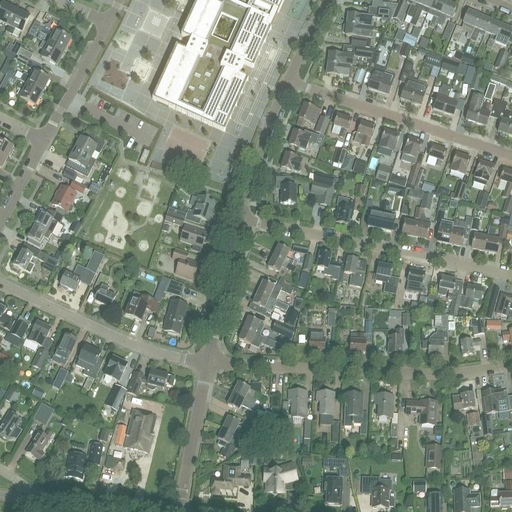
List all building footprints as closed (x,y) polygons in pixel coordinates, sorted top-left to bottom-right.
[(164,74),(165,75),(159,87),(158,86),(158,87),(159,87),(154,99),(152,99),(153,100),(153,101),(223,132),(223,131),(225,132),(225,131),(224,131),(229,119),(230,119),(231,119),(229,118),(235,106),(236,107),(236,106),(235,105),(241,93),(242,94),(242,93),(241,93),(246,81),(247,81),(248,81),(246,80),(247,80),(239,76),(244,65),(252,68),(253,68),(254,68),(252,67),(258,55),(259,56),(259,55),(258,54),(264,42),(265,43),(265,42),(264,42),(269,30),(270,30),(271,30),(269,29),(270,28),(267,27),(270,19),(271,20),(271,19),(270,19),(274,11),(278,13),(284,0),(198,0),(194,10),(193,10),(192,10),(194,11),(188,23),(187,22),(187,23),(188,24),(182,36),(181,35),(181,36),(182,36),(182,37),(191,41),(186,52),(177,48),(177,49),(175,48),(175,49),(176,49),(171,61),(170,61),(169,61),(171,62),(165,74),(164,73),(164,74)] [(381,0),(382,4),(387,4),(387,10),(395,11),(397,6),(392,5),(392,0),(381,0)] [(412,19),(420,0),(407,0),(407,3),(408,5),(410,6),(406,17),(412,19)] [(420,0),(412,19),(409,25),(415,28),(421,12),(427,15),(433,0),(420,0)] [(446,2),(440,0),(433,0),(427,15),(433,17),(428,28),(433,30),(435,26),(436,26),(436,25),(446,2)] [(397,6),(395,11),(391,19),(392,20),(392,21),(399,24),(400,23),(401,24),(408,6),(399,2),(397,6)] [(446,2),(436,25),(442,28),(447,17),(452,19),(457,7),(446,2)] [(0,23),(8,27),(16,11),(2,4),(0,8),(0,23)] [(395,11),(387,10),(371,8),(368,8),(367,18),(348,15),(346,26),(370,28),(372,19),(381,20),(381,23),(389,23),(391,19),(395,11)] [(16,11),(8,27),(5,32),(12,36),(15,30),(21,33),(29,18),(16,11)] [(474,29),(480,17),(468,12),(463,24),(464,25),(462,31),(468,34),(466,39),(470,40),(472,33),(474,29)] [(480,17),(474,29),(485,33),(491,21),(480,17)] [(502,26),(491,21),(485,33),(492,36),(490,41),(489,41),(486,47),(492,49),(502,26)] [(34,38),(41,25),(34,22),(28,34),(34,38)] [(447,43),(454,26),(448,23),(441,40),(447,43)] [(351,37),(351,47),(370,49),(370,40),(372,40),(373,29),(370,29),(370,28),(346,26),(345,36),(351,37)] [(462,29),(456,26),(451,39),(457,41),(462,29)] [(511,30),(502,26),(492,49),(494,44),(505,48),(507,43),(508,43),(511,33),(511,30)] [(402,43),(403,42),(406,35),(398,31),(395,40),(402,43)] [(48,45),(63,54),(70,40),(55,32),(48,45)] [(417,39),(411,37),(406,35),(403,42),(414,47),(414,46),(417,39)] [(9,44),(6,50),(17,55),(20,48),(22,45),(16,42),(13,47),(9,44)] [(63,54),(48,45),(41,59),(56,67),(63,54)] [(407,59),(411,47),(404,45),(400,56),(407,59)] [(20,48),(17,55),(29,62),(33,55),(20,48)] [(372,50),(357,48),(356,57),(371,59),(372,50)] [(17,55),(6,50),(3,56),(7,58),(0,72),(0,73),(6,76),(13,61),(17,55)] [(374,50),(373,53),(366,73),(372,75),(380,53),(374,50)] [(502,72),(508,55),(501,52),(494,69),(502,72)] [(423,64),(439,69),(442,58),(427,53),(423,64)] [(353,57),(329,54),(328,64),(349,67),(352,67),(353,57)] [(17,55),(13,61),(27,67),(29,62),(17,55)] [(463,55),(460,62),(471,66),(474,59),(463,55)] [(459,64),(444,59),(437,78),(443,80),(446,72),(455,75),(459,64)] [(410,104),(418,82),(413,80),(415,74),(411,72),(414,65),(406,62),(399,83),(405,85),(400,100),(410,104)] [(349,67),(328,64),(327,75),(348,77),(349,67)] [(483,70),(491,73),(493,67),(486,64),(483,70)] [(468,68),(462,85),(469,87),(475,70),(468,68)] [(365,72),(357,69),(353,82),(361,84),(365,72)] [(378,93),(383,78),(378,76),(380,71),(375,69),(368,90),(378,93)] [(476,92),(483,73),(475,71),(469,90),(476,92)] [(27,85),(42,93),(49,80),(34,72),(27,85)] [(388,80),(383,78),(378,93),(388,96),(395,76),(390,74),(388,80)] [(6,75),(0,87),(0,91),(4,94),(10,84),(13,86),(16,80),(6,75)] [(506,89),(508,82),(491,76),(489,81),(505,87),(505,88),(506,89)] [(42,93),(27,85),(26,85),(20,82),(16,89),(23,92),(19,99),(34,107),(42,93)] [(418,82),(410,104),(421,107),(425,94),(428,86),(417,83),(418,82)] [(484,100),(490,102),(495,87),(489,84),(484,100)] [(443,114),(450,93),(440,90),(433,110),(443,114)] [(450,93),(443,114),(453,117),(460,96),(455,95),(453,100),(448,99),(450,93)] [(475,124),(482,104),(472,101),(465,121),(475,124)] [(482,104),(475,124),(486,128),(491,112),(497,114),(501,103),(495,101),(492,107),(488,106),(486,111),(481,109),(482,104)] [(501,103),(497,114),(504,116),(498,133),(501,134),(500,136),(506,138),(507,136),(511,123),(511,115),(510,114),(505,112),(507,105),(501,103)] [(304,105),(299,118),(309,123),(309,122),(315,124),(320,111),(314,109),(304,105)] [(351,120),(337,115),(333,126),(341,128),(338,137),(343,139),(346,130),(348,130),(351,120)] [(324,134),(327,123),(320,121),(317,132),(324,134)] [(360,143),(361,144),(361,145),(367,147),(370,138),(371,138),(375,128),(361,123),(357,133),(357,134),(357,136),(357,137),(357,138),(357,140),(358,141),(358,142),(359,143),(360,143)] [(289,145),(304,151),(307,144),(320,149),(324,137),(305,130),(303,135),(294,131),(289,145)] [(381,141),(379,147),(377,154),(391,158),(393,151),(395,146),(399,135),(384,131),(381,141)] [(74,149),(91,158),(94,151),(99,154),(105,143),(91,136),(88,142),(80,138),(74,149)] [(408,139),(401,161),(414,165),(407,186),(413,188),(420,166),(424,155),(419,154),(422,143),(408,139)] [(0,154),(7,159),(13,148),(0,140),(0,154)] [(432,147),(429,157),(436,159),(435,165),(440,167),(442,161),(443,162),(446,151),(432,147)] [(91,158),(74,149),(68,161),(76,165),(74,170),(87,177),(92,167),(87,164),(91,158)] [(149,153),(144,151),(139,162),(144,164),(149,153)] [(286,154),(281,168),(291,171),(298,173),(300,173),(301,171),(302,169),(301,167),(300,166),(302,160),(296,158),(286,154)] [(466,170),(467,170),(470,159),(456,154),(452,165),(453,165),(450,171),(464,176),(466,170)] [(339,155),(335,166),(340,167),(344,157),(339,155)] [(350,173),(352,164),(345,162),(342,170),(350,173)] [(476,173),(484,175),(482,181),(487,182),(489,177),(490,177),(494,167),(480,162),(478,168),(476,173)] [(106,166),(100,180),(105,182),(112,169),(106,166)] [(380,166),(375,180),(387,184),(391,169),(380,166)] [(420,190),(426,172),(419,170),(414,188),(420,190)] [(511,172),(504,170),(500,181),(506,183),(501,198),(506,200),(502,213),(509,215),(511,205),(511,199),(509,198),(511,188),(511,172)] [(65,171),(63,176),(74,182),(77,177),(65,171)] [(315,175),(313,182),(332,187),(338,180),(315,175)] [(391,175),(389,183),(396,186),(398,181),(396,177),(391,175)] [(281,196),(280,204),(282,204),(282,205),(295,205),(295,188),(292,188),(292,178),(275,178),(275,190),(282,190),(282,196),(281,196)] [(103,187),(91,180),(86,190),(98,196),(103,187)] [(82,194),(85,188),(73,182),(70,188),(68,191),(61,187),(52,205),(66,212),(67,211),(68,212),(70,212),(72,208),(72,206),(70,205),(75,195),(74,194),(75,190),(82,194)] [(313,182),(311,194),(321,196),(319,205),(329,207),(333,188),(332,187),(313,182)] [(461,203),(466,186),(458,183),(454,195),(451,194),(449,199),(461,203)] [(357,186),(355,197),(363,199),(365,188),(357,186)] [(406,189),(399,187),(397,197),(403,198),(406,189)] [(415,192),(409,191),(407,197),(414,199),(415,192)] [(421,205),(428,206),(431,196),(423,194),(421,205)] [(477,207),(485,209),(489,196),(482,194),(477,207)] [(209,222),(215,202),(198,197),(193,212),(188,210),(185,221),(199,225),(201,220),(209,222)] [(381,201),(380,206),(388,208),(389,203),(385,202),(386,198),(382,197),(381,201)] [(348,202),(346,209),(338,207),(335,223),(348,226),(349,220),(351,220),(354,204),(348,202)] [(383,213),(379,212),(371,210),(372,203),(367,202),(364,213),(370,215),(367,228),(379,230),(383,213)] [(496,207),(495,205),(490,203),(487,205),(486,208),(488,210),(493,212),(496,210),(496,207)] [(380,206),(379,212),(383,213),(379,230),(392,233),(394,220),(396,214),(389,212),(390,209),(388,208),(380,206)] [(175,218),(177,212),(168,209),(167,214),(175,218)] [(442,224),(445,210),(438,209),(435,223),(442,224)] [(40,213),(33,226),(46,233),(53,220),(60,224),(63,218),(48,211),(45,216),(40,213)] [(164,222),(181,228),(184,221),(175,218),(167,214),(164,222)] [(423,215),(415,214),(414,220),(417,220),(417,225),(414,238),(426,240),(429,227),(430,222),(425,221),(425,217),(422,216),(423,215)] [(477,232),(480,221),(472,219),(470,231),(477,232)] [(453,228),(452,228),(449,245),(461,247),(464,234),(463,234),(464,229),(458,227),(459,221),(454,221),(453,228)] [(417,225),(404,222),(402,235),(414,238),(417,225)] [(76,236),(81,226),(74,223),(69,232),(76,236)] [(449,245),(452,228),(440,225),(437,242),(449,245)] [(499,233),(506,235),(507,226),(501,225),(499,233)] [(46,233),(33,226),(27,238),(40,245),(46,233)] [(202,249),(203,243),(205,244),(206,243),(208,238),(207,237),(206,236),(207,234),(185,227),(180,241),(194,246),(192,251),(199,253),(201,248),(202,249)] [(484,252),(487,235),(475,233),(471,249),(484,252)] [(492,236),(487,235),(484,252),(496,254),(499,242),(491,240),(492,236)] [(58,246),(67,250),(69,245),(61,241),(58,246)] [(273,257),(288,264),(290,261),(286,259),(289,251),(278,246),(273,257)] [(34,266),(29,263),(32,257),(20,251),(17,258),(15,258),(12,264),(13,265),(13,266),(14,266),(13,268),(18,270),(19,269),(30,275),(34,266)] [(173,260),(180,262),(176,275),(193,280),(198,266),(185,261),(188,255),(176,251),(173,260)] [(60,286),(75,293),(80,283),(85,285),(89,287),(104,256),(94,252),(86,270),(77,266),(72,277),(65,274),(60,286)] [(58,263),(40,253),(36,260),(55,269),(58,263)] [(64,256),(58,253),(54,260),(60,263),(64,256)] [(320,253),(317,268),(324,269),(323,276),(332,278),(330,284),(335,285),(337,278),(338,278),(341,266),(329,263),(330,255),(320,253)] [(310,273),(313,258),(306,256),(302,271),(310,273)] [(294,267),(288,264),(273,257),(268,268),(279,273),(282,267),(293,272),(296,268),(294,267)] [(361,289),(365,271),(356,269),(357,261),(347,259),(344,274),(351,275),(349,287),(361,289)] [(376,276),(375,282),(385,284),(383,293),(395,296),(399,279),(391,278),(393,268),(378,265),(376,276)] [(424,295),(425,290),(421,289),(422,285),(424,275),(410,272),(405,291),(416,294),(416,293),(424,295)] [(299,280),(307,282),(309,275),(301,273),(299,280)] [(94,289),(99,292),(94,302),(112,310),(111,312),(112,312),(115,305),(112,304),(115,297),(107,294),(109,289),(105,287),(109,279),(100,275),(94,289)] [(458,307),(460,297),(452,295),(453,292),(456,281),(441,278),(439,289),(450,291),(449,295),(448,300),(453,301),(450,317),(456,318),(458,307)] [(170,281),(164,294),(181,298),(184,286),(170,281)] [(263,282),(257,293),(276,301),(280,291),(283,293),(290,296),(291,294),(298,297),(301,292),(287,285),(284,284),(279,281),(276,288),(263,282)] [(471,310),(473,300),(480,301),(482,290),(467,287),(465,298),(461,297),(458,308),(471,310)] [(125,316),(140,322),(146,310),(152,313),(156,302),(160,303),(164,292),(157,290),(153,301),(139,295),(137,302),(131,300),(125,316)] [(276,301),(257,293),(252,304),(260,308),(257,314),(264,317),(269,320),(270,317),(265,315),(267,311),(268,311),(271,306),(286,313),(288,307),(281,304),(276,301)] [(368,307),(370,294),(364,293),(361,305),(368,307)] [(332,304),(334,296),(326,295),(324,303),(332,304)] [(511,297),(501,295),(497,309),(503,311),(504,309),(511,310),(511,297)] [(490,321),(496,299),(490,297),(484,319),(490,321)] [(3,328),(9,331),(16,319),(11,317),(8,315),(5,313),(8,307),(0,302),(0,322),(5,325),(3,328)] [(166,316),(162,331),(179,336),(187,306),(171,302),(167,316),(166,316)] [(338,313),(342,317),(347,313),(344,309),(338,313)] [(287,317),(296,321),(298,315),(290,311),(287,317)] [(20,317),(17,321),(14,327),(10,334),(22,341),(26,333),(25,332),(30,322),(20,317)] [(428,356),(442,356),(443,343),(448,343),(447,317),(434,317),(434,329),(437,329),(437,331),(436,331),(436,335),(433,335),(430,339),(430,342),(422,342),(422,351),(429,351),(428,356)] [(248,318),(243,330),(259,337),(259,336),(264,326),(259,324),(260,323),(248,318)] [(46,338),(52,327),(38,320),(33,333),(29,340),(43,347),(46,338)] [(484,334),(483,321),(476,322),(477,328),(472,328),(473,336),(484,334)] [(278,344),(287,348),(290,341),(295,331),(276,323),(271,332),(282,337),(278,344)] [(155,328),(149,327),(147,337),(153,339),(155,328)] [(259,337),(243,330),(238,340),(250,345),(259,349),(261,345),(281,354),(284,347),(271,341),(259,336),(259,337)] [(388,354),(401,355),(401,345),(402,346),(403,331),(396,331),(396,338),(389,338),(388,354)] [(511,346),(511,331),(509,331),(509,333),(502,334),(503,342),(511,341),(511,346)] [(69,357),(71,358),(75,348),(74,347),(79,339),(72,335),(70,334),(65,333),(56,351),(51,361),(59,364),(65,367),(69,357)] [(324,351),(325,340),(322,340),(323,333),(310,333),(309,351),(324,351)] [(365,342),(363,342),(364,335),(350,335),(350,353),(365,353),(365,342)] [(462,357),(473,355),(472,347),(481,346),(480,340),(471,342),(471,341),(460,342),(462,357)] [(243,348),(236,346),(234,352),(240,355),(243,348)] [(85,347),(79,360),(76,367),(85,371),(82,376),(88,378),(82,389),(88,392),(94,381),(103,362),(98,359),(100,354),(98,353),(98,352),(94,349),(93,351),(85,347)] [(41,371),(49,354),(39,350),(31,367),(41,371)] [(14,358),(2,352),(0,355),(0,360),(9,366),(14,358)] [(112,359),(104,376),(118,383),(127,365),(112,359)] [(59,391),(68,373),(60,369),(52,387),(59,391)] [(134,373),(129,386),(139,390),(141,383),(147,385),(147,386),(164,390),(165,385),(172,386),(174,378),(151,372),(149,380),(143,378),(143,377),(134,373)] [(254,405),(257,401),(253,399),(256,393),(260,393),(260,384),(253,384),(253,385),(252,387),(250,387),(249,389),(238,383),(233,395),(254,405)] [(13,406),(21,393),(10,387),(3,400),(13,406)] [(282,408),(282,417),(281,436),(286,437),(287,420),(284,420),(284,414),(287,414),(288,405),(292,406),(292,415),(305,415),(306,393),(303,393),(303,391),(302,389),(298,389),(296,391),(296,393),(289,392),(289,403),(283,403),(283,408),(282,408)] [(495,391),(482,393),(484,402),(482,402),(484,415),(491,414),(491,409),(498,407),(497,402),(503,401),(502,390),(495,391)] [(338,443),(338,423),(333,422),(334,394),(317,394),(316,402),(321,402),(319,425),(332,426),(332,443),(338,443)] [(453,401),(454,412),(474,409),(473,394),(461,396),(461,399),(453,401)] [(254,405),(233,395),(227,405),(238,411),(240,406),(255,414),(259,407),(254,405)] [(360,435),(366,435),(366,424),(361,423),(362,395),(345,395),(343,427),(352,427),(352,425),(361,425),(360,435)] [(378,418),(391,419),(392,397),(375,396),(375,405),(379,405),(378,418)] [(282,417),(282,408),(278,408),(278,397),(272,397),(271,409),(270,414),(273,414),(277,417),(282,417)] [(435,426),(436,403),(421,403),(421,404),(406,403),(406,417),(420,417),(420,425),(435,426)] [(54,411),(41,405),(37,412),(49,419),(54,411)] [(263,415),(265,411),(259,408),(257,412),(258,412),(257,415),(261,417),(262,415),(263,415)] [(124,448),(147,454),(156,417),(133,411),(124,448)] [(1,427),(0,428),(0,436),(7,441),(8,439),(14,439),(16,440),(18,436),(21,431),(16,427),(20,420),(9,412),(3,422),(1,425),(1,427)] [(97,418),(109,424),(112,418),(100,412),(97,418)] [(272,414),(265,430),(277,436),(280,431),(279,430),(281,425),(278,424),(281,419),(272,414)] [(483,438),(481,422),(480,423),(478,414),(466,415),(468,428),(471,428),(473,438),(470,439),(474,471),(482,470),(480,460),(482,460),(479,438),(483,438)] [(246,427),(250,419),(244,417),(241,425),(246,427)] [(223,429),(239,436),(242,429),(237,427),(239,423),(228,418),(223,429)] [(481,422),(483,438),(492,436),(489,418),(480,419),(481,422)] [(122,447),(126,427),(116,425),(115,430),(114,429),(111,443),(115,444),(115,446),(122,447)] [(239,436),(223,429),(217,440),(219,440),(217,446),(223,448),(220,456),(229,461),(232,455),(233,456),(236,448),(234,447),(239,436)] [(275,435),(260,429),(257,440),(272,446),(275,435)] [(102,430),(99,441),(106,443),(109,432),(102,430)] [(34,458),(35,458),(39,461),(43,455),(40,453),(52,434),(47,431),(43,439),(37,435),(26,453),(34,458)] [(503,435),(505,447),(511,445),(511,443),(511,434),(503,435)] [(90,445),(87,465),(100,467),(103,447),(90,445)] [(426,471),(439,471),(440,448),(427,447),(426,471)] [(69,454),(65,478),(82,481),(86,457),(69,454)] [(123,471),(125,461),(116,460),(116,459),(107,457),(105,468),(123,471)] [(350,477),(346,460),(324,459),(323,468),(339,469),(341,476),(350,477)] [(302,467),(311,468),(312,460),(302,460),(302,467)] [(268,481),(267,492),(282,493),(282,487),(286,487),(286,484),(297,481),(292,464),(274,469),(274,473),(264,472),(264,481),(268,481)] [(232,490),(233,485),(249,486),(250,477),(233,476),(233,467),(224,466),(223,480),(212,479),(211,489),(212,489),(211,495),(218,495),(218,489),(232,490)] [(380,479),(363,478),(363,495),(373,495),(372,503),(371,505),(372,507),(373,509),(375,509),(377,508),(387,509),(387,507),(393,507),(393,499),(388,499),(389,491),(392,491),(392,481),(380,481),(380,479)] [(341,482),(323,481),(322,494),(327,494),(326,504),(340,505),(341,482)] [(413,493),(425,493),(425,482),(412,482),(413,493)] [(499,508),(511,507),(511,482),(505,482),(506,495),(499,495),(499,498),(490,498),(490,508),(499,507),(499,508)] [(453,492),(454,511),(469,511),(469,506),(472,506),(472,507),(479,507),(479,495),(469,495),(468,491),(453,492)] [(427,496),(427,511),(441,511),(441,496),(427,496)]
